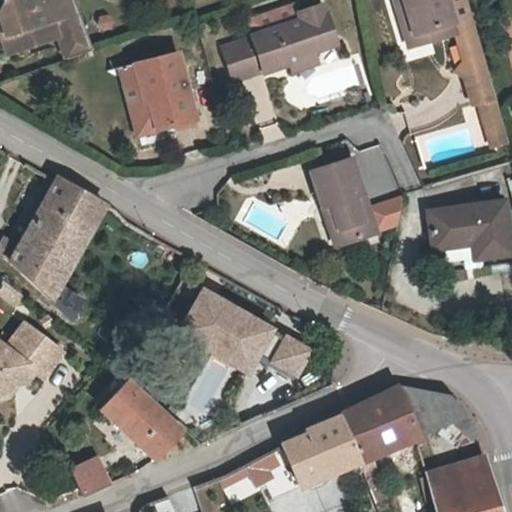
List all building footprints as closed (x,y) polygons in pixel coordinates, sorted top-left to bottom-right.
[(57,37),(64,61),(92,52),(78,13),(52,23),(51,19),(45,21),(44,16),(51,0),(0,0),(0,34),(7,54),(57,37)] [(73,0),(51,0),(44,16),(45,21),(51,19),(52,23),(78,13),(73,0)] [(395,0),(410,47),(440,38),(437,27),(417,33),(407,0),(395,0)] [(407,0),(417,33),(437,27),(440,38),(457,32),(454,21),(447,0),(407,0)] [(468,0),(447,0),(454,21),(472,15),(468,0)] [(296,55),(313,50),(336,43),(323,5),(300,12),(302,19),(253,36),(254,40),(225,49),(234,78),(264,68),(265,71),(290,63),(298,61),(296,55)] [(490,76),(472,15),(454,21),(457,32),(466,68),(471,66),(482,102),(496,98),(490,76)] [(316,61),(313,50),(296,55),(298,61),(290,63),(292,69),(316,61)] [(179,54),(136,66),(145,104),(150,103),(158,131),(197,121),(179,54)] [(145,104),(136,66),(121,69),(138,136),(153,133),(145,104)] [(482,102),(487,119),(501,115),(498,104),(496,98),(482,102)] [(153,133),(158,131),(150,103),(145,104),(153,133)] [(501,115),(487,119),(494,144),(508,139),(501,115)] [(311,154),(315,167),(345,158),(341,145),(311,154)] [(310,169),(321,204),(331,201),(344,240),(376,229),(352,156),(345,158),(315,167),(310,169)] [(72,231),(92,196),(59,177),(58,180),(18,250),(3,242),(0,248),(0,251),(12,259),(10,264),(71,319),(83,300),(60,286),(86,239),(72,231)] [(105,204),(92,196),(72,231),(86,239),(105,204)] [(429,209),(434,246),(473,241),(476,257),(511,251),(511,248),(505,197),(429,209)] [(333,243),(344,240),(331,201),(321,204),(333,243)] [(0,288),(17,302),(24,294),(1,276),(0,276),(0,288)] [(174,347),(258,375),(277,320),(193,292),(174,347)] [(0,397),(9,394),(18,381),(25,381),(31,373),(30,367),(42,376),(60,351),(49,343),(50,341),(35,329),(34,331),(22,323),(5,347),(0,343),(0,397)] [(265,363),(297,380),(313,349),(282,333),(265,363)] [(93,400),(156,458),(183,428),(118,371),(93,400)] [(398,388),(420,436),(438,429),(465,416),(447,394),(421,384),(398,388)] [(341,416),(365,460),(416,439),(420,436),(398,388),(341,416)] [(306,433),(282,444),(282,445),(300,483),(301,485),(302,487),(325,477),(348,468),(365,460),(341,416),(305,430),(306,433)] [(474,427),(465,416),(438,429),(468,445),(479,442),(474,427)] [(254,460),(260,481),(280,476),(273,455),(254,460)] [(84,495),(112,483),(97,457),(71,467),(80,487),(84,495)] [(447,497),(491,477),(486,459),(480,461),(439,473),(447,497)] [(447,497),(439,473),(426,476),(433,504),(435,504),(436,511),(501,511),(491,477),(447,497)]
